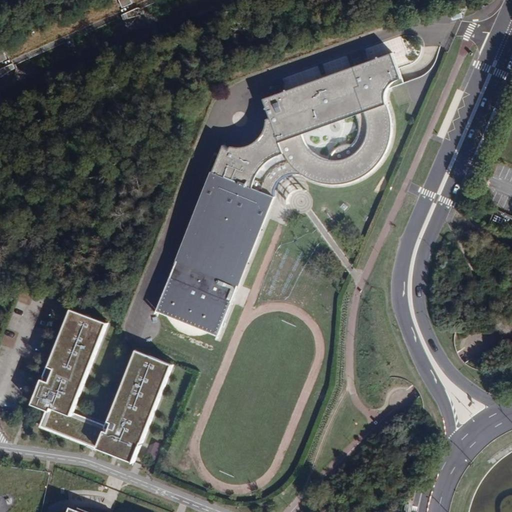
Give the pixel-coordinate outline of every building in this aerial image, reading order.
[(4,43),(0,44),(0,80),(0,82),(19,74),(4,43)] [(264,99),(270,119),(272,124),(268,125),(261,140),(251,147),(235,150),(234,153),(229,149),(223,145),(156,311),(218,336),(275,196),(277,185),(280,181),(285,177),(288,176),(294,175),(298,175),(300,175),(306,179),(312,181),(322,184),(329,185),(336,185),(348,183),(357,180),(363,177),(369,173),(374,168),(379,163),(383,157),(386,151),(389,141),(391,130),(391,123),(390,116),(386,100),(385,96),(386,93),(389,86),(395,82),(401,79),(392,53),(264,99)] [(272,124),(270,119),(266,120),(261,130),(258,135),(253,139),(250,142),(245,144),(237,146),(231,146),(229,149),(234,153),(235,150),(251,147),(261,140),(268,125),(272,124)] [(477,195),(469,192),(466,200),(474,203),(477,195)] [(484,198),(477,195),(474,203),(466,200),(464,204),(479,210),(484,198)] [(107,323),(72,309),(69,315),(44,379),(42,379),(33,404),(48,410),(42,426),(134,462),(172,364),(137,350),(107,427),(72,413),(105,328),(107,323)]
